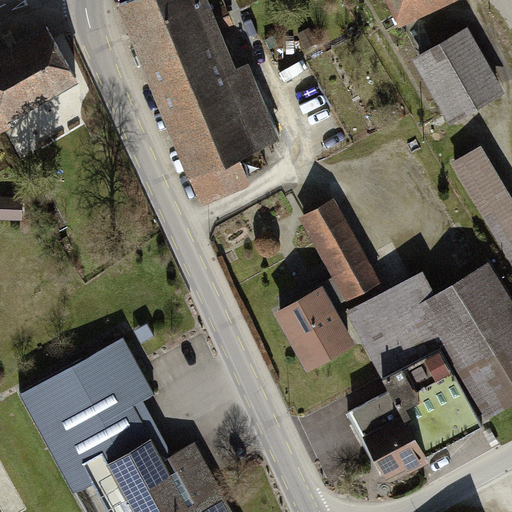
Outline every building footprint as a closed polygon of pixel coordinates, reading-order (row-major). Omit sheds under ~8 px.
[(227,0),(135,0),(126,4),(213,203),(256,184),(248,165),(292,146),(227,0)] [(389,0),(405,31),(469,0),(389,0)] [(82,74),(48,17),(0,43),(0,101),(8,117),(82,74)] [(474,31),(420,60),(455,124),(509,94),(474,31)] [(0,101),(0,135),(14,127),(8,117),(0,101)] [(511,184),(489,146),(458,163),(511,255),(511,184)] [(27,197),(0,197),(0,222),(27,223),(27,197)] [(307,218),(359,312),(392,294),(341,199),(307,218)] [(511,402),(511,281),(500,259),(445,288),(436,271),(392,294),(359,312),(390,370),(457,335),(497,410),(511,402)] [(331,288),(285,313),(317,372),(363,348),(331,288)] [(125,334),(15,392),(75,488),(98,476),(84,454),(103,445),(108,454),(160,427),(142,397),(157,390),(125,334)] [(418,387),(438,379),(427,354),(407,362),(418,387)] [(351,408),(391,387),(384,375),(345,396),(351,408)] [(403,389),(362,410),(399,482),(440,461),(403,389)] [(103,445),(84,454),(98,476),(115,511),(238,511),(197,437),(174,451),(160,427),(108,454),(103,445)]
